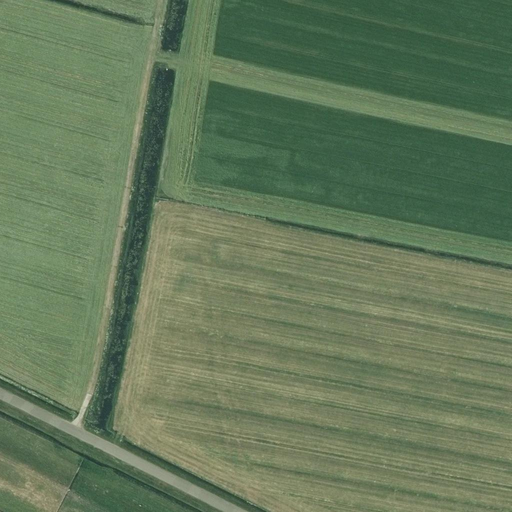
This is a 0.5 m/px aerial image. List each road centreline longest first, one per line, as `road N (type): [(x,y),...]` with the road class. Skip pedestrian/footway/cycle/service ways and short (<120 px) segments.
road 1 (track): [(159,0),(88,397),(73,430)]
road 2 (tertiary): [(0,393),(235,511)]
